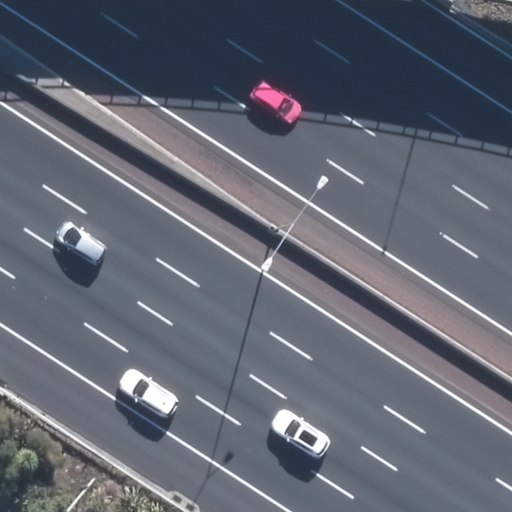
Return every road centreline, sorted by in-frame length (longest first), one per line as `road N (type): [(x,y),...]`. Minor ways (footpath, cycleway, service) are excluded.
road 1 (motorway): [(465,511),(0,210)]
road 2 (motorway): [(184,0),(511,210)]
